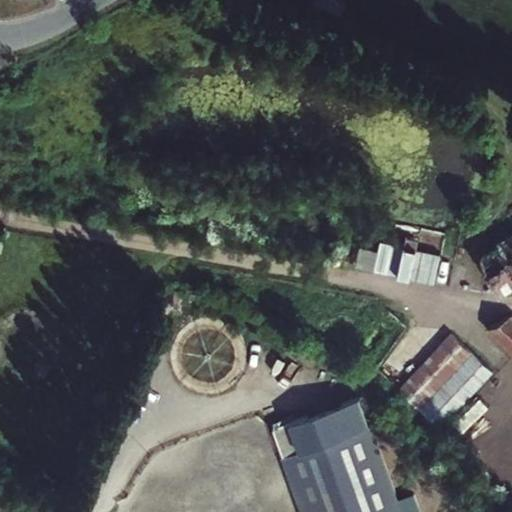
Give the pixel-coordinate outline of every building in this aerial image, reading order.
[(511,227),(485,242),(509,285),(511,283),(511,227)] [(377,266),(437,281),(444,252),(384,237),(377,266)] [(511,302),(497,319),(511,331),(511,302)] [(437,403),(493,346),(472,326),(416,381),(437,403)] [(416,511),(371,396),(291,427),(324,511),(416,511)]
